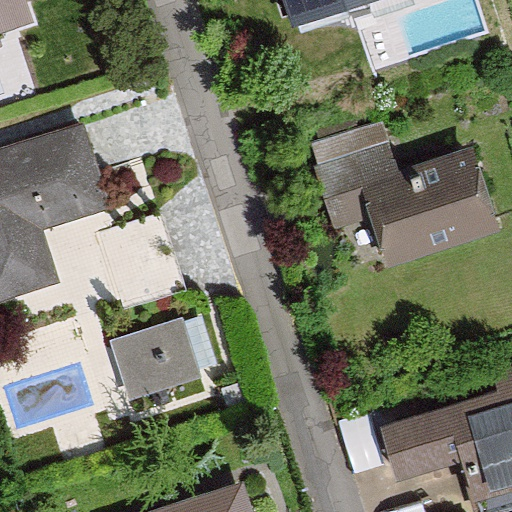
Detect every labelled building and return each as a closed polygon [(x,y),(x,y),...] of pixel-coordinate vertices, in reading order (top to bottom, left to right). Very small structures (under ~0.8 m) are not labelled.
[(26,0),(0,0),(0,40),(36,27),(26,0)] [(290,0),(298,27),(382,0),(290,0)] [(85,122),(0,149),(0,310),(71,287),(52,231),(114,210),(85,122)] [(392,156),(299,191),(321,246),(375,226),(395,278),(508,234),(477,153),(402,182),(392,156)] [(503,395),(381,427),(395,482),(474,461),(486,504),(511,496),(511,369),(497,373),(503,395)] [(253,511),(245,486),(169,511),(253,511)]
